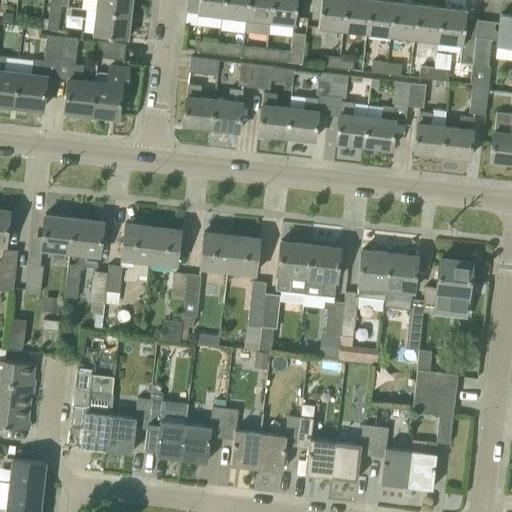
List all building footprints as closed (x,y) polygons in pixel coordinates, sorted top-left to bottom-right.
[(96,0),(96,9),(129,13),(130,0),(96,0)] [(222,15),(223,0),(198,0),(197,12),(222,15)] [(247,0),(223,0),(222,15),(245,18),(247,0)] [(270,21),(269,21),(271,0),(247,0),(245,18),(244,31),(268,34),(270,21)] [(296,0),(271,0),(269,21),(270,21),(294,23),(296,0)] [(345,0),(320,0),(318,27),(342,30),(345,0)] [(366,32),(369,0),(345,0),(342,30),(366,32)] [(390,35),(394,1),(382,0),(369,0),(366,32),(390,35)] [(390,35),(413,38),(417,4),(394,1),(390,35)] [(50,4),(49,14),(42,13),(40,27),(41,27),(40,32),(46,33),(47,28),(57,30),(60,10),(85,13),(86,8),(67,6),(50,4)] [(437,41),(441,7),(417,4),(413,38),(437,41)] [(437,41),(461,44),(459,62),(472,64),(474,47),(475,36),(476,27),(464,26),(466,10),(441,7),(437,41)] [(126,38),(129,13),(96,9),(93,34),(126,38)] [(511,15),(500,14),(496,46),(511,47),(511,15)] [(265,59),(301,63),(305,34),(293,32),(291,51),(266,48),(265,59)] [(44,56),(59,57),(62,36),(46,34),(44,56)] [(77,37),(62,36),(59,57),(75,59),(77,37)] [(470,84),(472,84),(488,86),(490,66),(488,65),(491,38),(475,36),(474,47),(472,64),(470,84)] [(218,42),(214,42),(194,40),(193,50),(213,52),(217,53),(218,42)] [(125,44),(105,41),(99,41),(97,56),(123,59),(125,44)] [(241,56),(242,45),(218,42),(217,53),(241,56)] [(265,59),(266,48),(242,45),(241,56),(265,59)] [(0,103),(13,105),(17,71),(5,70),(6,55),(0,54),(0,103)] [(338,68),(339,57),(324,55),(323,66),(338,68)] [(188,71),(208,74),(217,74),(218,60),(190,56),(188,71)] [(338,68),(352,70),(354,58),(339,57),(338,68)] [(32,73),(17,71),(13,105),(41,109),(47,60),(33,59),(32,73)] [(386,62),(372,61),(371,72),(385,73),(386,62)] [(256,64),(240,62),(237,85),(254,87),(256,64)] [(386,62),(385,73),(400,75),(401,64),(386,62)] [(90,114),(94,81),(82,79),(84,64),(69,63),(64,111),(90,114)] [(271,73),(272,66),(256,64),(254,87),(269,89),(270,80),(271,73)] [(420,78),(433,79),(434,68),(410,65),(409,76),(420,78)] [(95,71),(94,81),(90,114),(117,117),(120,86),(126,86),(128,68),(109,66),(108,72),(95,71)] [(271,73),(270,80),(292,83),(294,69),(272,66),(271,73)] [(449,70),(434,68),(433,79),(447,81),(449,70)] [(330,96),(332,73),(318,72),(316,94),(330,96)] [(348,75),(332,73),(330,96),(345,98),(348,75)] [(407,105),(409,82),(394,80),(391,104),(407,105)] [(407,105),(423,107),(426,84),(409,82),(407,105)] [(182,124),(210,127),(213,99),(199,98),(201,85),(187,84),(186,96),(185,96),(182,124)] [(485,114),(488,86),(472,84),(469,112),(485,114)] [(210,127),(238,130),(240,110),(243,90),(229,89),(227,101),(226,101),(225,100),(224,99),(223,98),(222,97),(220,97),(219,97),(217,97),(216,98),(215,99),(215,100),(213,99),(210,127)] [(286,136),(289,107),(275,106),(276,94),(262,93),(258,133),(286,136)] [(303,109),(289,107),(286,136),(313,139),(318,99),(304,97),(303,109)] [(363,145),(366,117),(352,115),(353,103),(340,101),(335,142),(363,145)] [(363,145),(391,148),(395,108),(381,106),(380,118),(366,117),(363,145)] [(441,154),(444,126),(431,125),(432,112),(417,111),(413,151),(441,154)] [(511,161),(511,132),(509,132),(511,113),(494,111),(489,159),(511,161)] [(458,128),(444,126),(441,154),(469,157),(473,117),(460,115),(458,128)] [(0,244),(4,245),(8,209),(0,208),(0,244)] [(67,252),(71,217),(44,214),(40,249),(67,252)] [(102,220),(71,217),(67,252),(81,253),(80,259),(74,264),(67,263),(66,279),(78,280),(79,271),(86,266),(97,267),(102,220)] [(148,260),(152,226),(124,223),(120,257),(134,258),(132,267),(128,266),(125,269),(123,280),(134,281),(138,278),(138,275),(146,276),(148,260)] [(148,260),(176,263),(180,229),(152,226),(148,260)] [(227,269),(231,235),(203,232),(199,266),(227,269)] [(227,269),(255,272),(258,238),(231,235),(227,269)] [(309,243),(280,240),(274,291),(304,294),(309,243)] [(339,247),(309,243),(304,294),(333,297),(339,247)] [(0,260),(0,289),(12,291),(16,250),(2,249),(1,261),(0,260)] [(389,252),(361,249),(357,284),(358,284),(357,292),(356,296),(357,297),(383,300),(389,252)] [(412,298),(414,275),(416,255),(389,252),(383,300),(410,303),(411,303),(412,298)] [(424,289),(423,299),(422,311),(433,313),(448,315),(451,295),(467,296),(471,261),(439,258),(435,290),(424,289)] [(41,266),(38,265),(28,264),(24,292),(38,294),(41,266)] [(100,312),(102,312),(104,291),(119,293),(122,266),(107,264),(107,272),(104,271),(100,312)] [(100,312),(104,271),(94,270),(90,300),(91,300),(90,311),(100,312)] [(169,309),(181,310),(185,273),(171,272),(168,297),(170,297),(169,309)] [(180,320),(178,334),(178,341),(185,341),(186,326),(192,327),(193,317),(194,317),(199,275),(185,273),(181,310),(180,320)] [(257,344),(263,293),(264,293),(266,282),(252,280),(244,342),(257,344)] [(339,344),(339,347),(337,359),(376,363),(377,358),(378,349),(352,346),(353,337),(357,297),(356,296),(357,292),(344,291),(343,302),(340,335),(339,344)] [(257,344),(258,344),(258,350),(270,351),(273,328),(276,328),(280,295),(264,293),(263,293),(257,344)] [(411,303),(410,303),(404,357),(417,358),(417,350),(422,311),(423,299),(412,298),(411,303)] [(324,299),(323,308),(327,308),(324,333),(340,335),(343,302),(324,299)] [(26,319),(12,317),(8,346),(22,348),(26,319)] [(42,318),(41,329),(57,331),(58,320),(42,318)] [(178,341),(178,334),(180,320),(163,318),(161,339),(178,341)] [(321,333),(319,357),(337,359),(339,347),(339,344),(340,335),(324,333),(321,333)] [(452,414),(457,374),(437,371),(429,370),(431,351),(418,349),(412,409),(439,412),(452,414)] [(0,359),(0,381),(28,385),(29,378),(31,379),(33,363),(0,359)] [(76,368),(75,376),(88,378),(89,370),(76,368)] [(87,391),(88,378),(75,376),(73,398),(86,399),(87,391)] [(0,403),(28,407),(30,392),(28,391),(28,385),(0,381),(0,403)] [(108,413),(110,394),(87,391),(86,399),(73,398),(70,424),(82,425),(79,446),(104,449),(108,413)] [(144,428),(148,400),(134,398),(132,417),(108,413),(104,449),(131,452),(134,426),(144,428)] [(215,399),(214,406),(223,407),(224,400),(215,399)] [(161,400),(161,402),(148,400),(144,428),(158,429),(155,455),(179,458),(183,423),(186,403),(161,400)] [(26,422),(28,407),(0,403),(0,425),(28,429),(28,428),(23,427),(24,421),(26,422)] [(220,437),(223,408),(210,407),(208,426),(183,423),(179,458),(206,461),(209,435),(220,437)] [(254,467),(259,431),(233,428),(235,410),(223,408),(220,437),(233,438),(230,464),(254,467)] [(439,412),(435,441),(449,443),(452,414),(439,412)] [(293,445),(297,417),(285,415),(283,434),(259,431),(254,467),(281,470),(284,444),(293,445)] [(329,476),(333,440),(308,437),(310,418),(297,417),(293,445),(308,447),(305,473),(329,476)] [(370,455),(374,426),(360,424),(358,443),(333,440),(329,476),(356,479),(359,453),(370,455)] [(374,426),(370,455),(383,456),(380,482),(404,485),(409,449),(383,446),(385,427),(374,426)] [(404,485),(431,488),(435,452),(436,442),(425,441),(424,451),(409,449),(404,485)] [(12,458),(9,483),(41,487),(44,461),(12,458)] [(6,508),(38,511),(41,487),(9,483),(6,508)]
